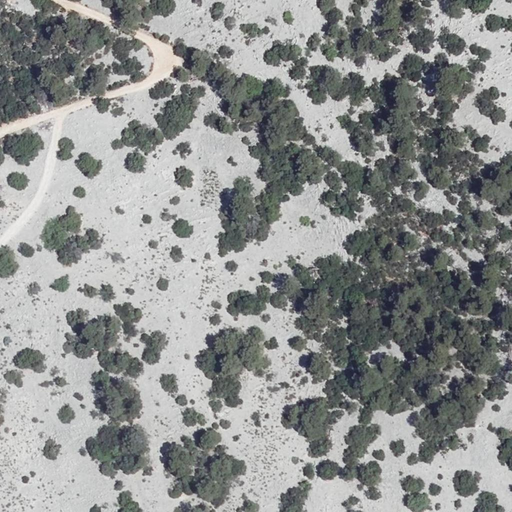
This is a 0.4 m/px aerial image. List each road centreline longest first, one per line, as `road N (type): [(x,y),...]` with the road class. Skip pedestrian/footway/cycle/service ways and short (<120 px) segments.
road 1 (track): [(63,0),(152,38),(165,62),(151,81),(0,135)]
road 2 (track): [(0,250),(40,201),(59,112)]
